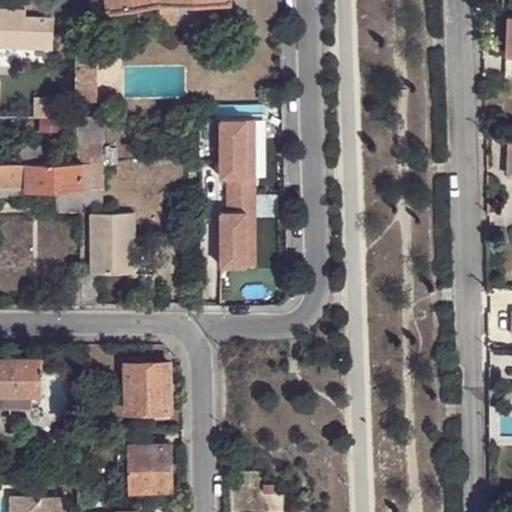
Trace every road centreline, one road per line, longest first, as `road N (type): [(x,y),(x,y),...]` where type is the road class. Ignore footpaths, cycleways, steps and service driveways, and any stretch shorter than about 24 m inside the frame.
road 1 (residential): [(477,511),(460,0)]
road 2 (motorway): [(374,0),(386,511)]
road 3 (motorway): [(440,511),(436,0)]
road 4 (residential): [(304,0),(303,316),(284,326),(199,329)]
road 5 (residential): [(0,328),(199,329)]
road 6 (residential): [(199,329),(204,511)]
